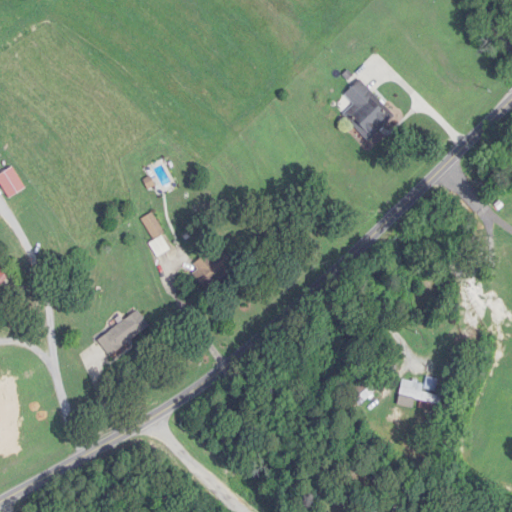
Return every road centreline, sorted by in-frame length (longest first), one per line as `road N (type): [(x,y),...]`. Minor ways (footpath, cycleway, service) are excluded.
road 1 (residential): [(0,504),(224,374),(511,100)]
road 2 (residential): [(148,425),(237,511)]
